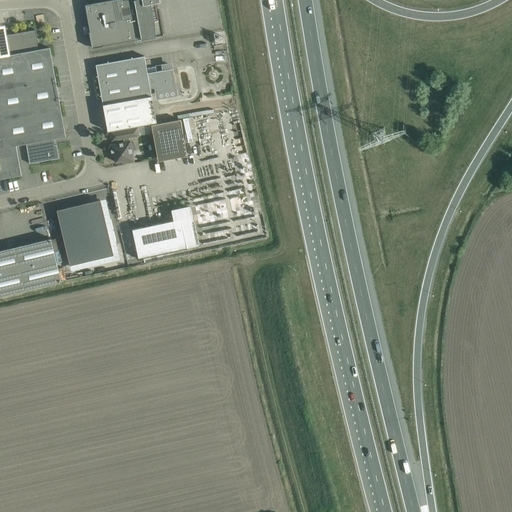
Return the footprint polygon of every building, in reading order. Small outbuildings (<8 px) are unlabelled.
[(91,25),(89,26),(92,48),(163,35),(158,9),(156,10),(155,3),(160,2),(159,0),(111,0),(87,4),(91,25)] [(70,136),(54,47),(50,48),(38,50),(37,43),(38,43),(36,30),(6,35),(10,55),(0,56),(0,179),(21,175),(16,146),(26,144),(29,164),(59,158),(56,145),(55,145),(54,139),(65,137),(70,136)] [(98,77),(103,106),(107,131),(157,122),(152,97),(150,89),(155,88),(156,88),(158,94),(162,93),(176,90),(172,73),(172,70),(173,69),(173,68),(172,62),(161,65),(162,70),(148,73),(144,56),(106,63),(95,65),(98,77)] [(237,131),(234,110),(211,113),(202,111),(200,118),(194,116),(186,118),(189,138),(190,133),(203,131),(205,123),(207,134),(211,135),(211,132),(212,127),(211,127),(213,121),(221,119),(222,124),(228,123),(225,134),(223,135),(231,137),(233,132),(237,131)] [(151,125),(157,161),(187,156),(180,120),(151,125)] [(137,128),(130,129),(121,131),(122,139),(123,139),(124,143),(110,145),(112,155),(114,155),(116,162),(123,161),(124,164),(134,162),(130,141),(130,142),(129,138),(139,136),(137,128)] [(243,142),(230,145),(232,154),(245,151),(243,142)] [(227,161),(204,162),(205,173),(216,172),(216,177),(228,177),(227,161)] [(100,200),(57,210),(70,266),(113,255),(100,200)] [(197,244),(189,208),(173,211),(175,220),(132,230),(139,265),(187,254),(185,249),(187,249),(187,246),(197,244)] [(225,225),(228,236),(242,232),(239,221),(225,225)] [(0,296),(61,282),(51,239),(0,251),(0,296)]
